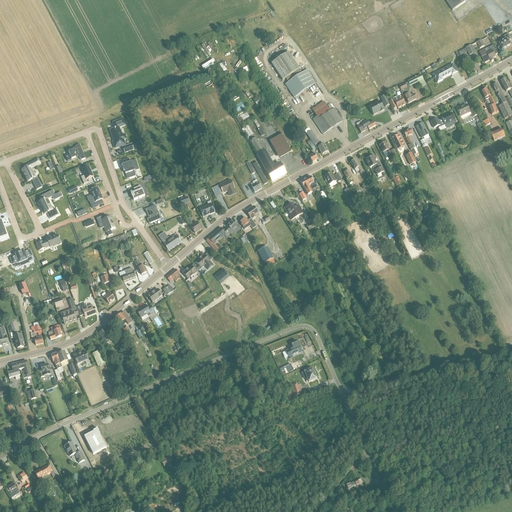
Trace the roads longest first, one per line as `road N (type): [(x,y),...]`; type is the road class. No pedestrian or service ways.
road 1 (tertiary): [(169,265),(243,204),(511,60)]
road 2 (unclassified): [(34,437),(301,325),(314,330),(342,391)]
road 3 (track): [(0,154),(98,117),(188,70)]
road 4 (tertiary): [(0,362),(71,343),(169,265)]
road 5 (residential): [(342,391),(511,352)]
road 6 (residential): [(5,161),(39,232),(19,235),(0,180)]
